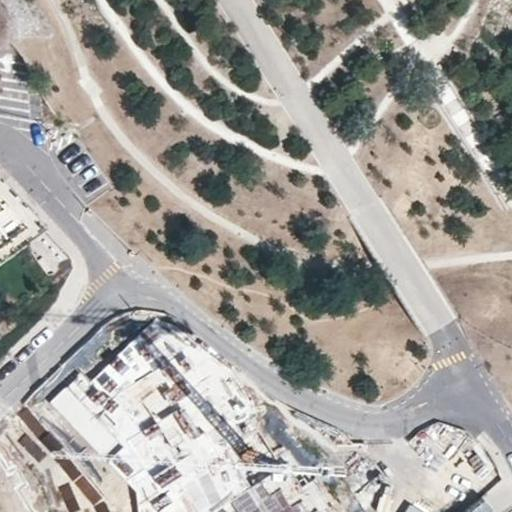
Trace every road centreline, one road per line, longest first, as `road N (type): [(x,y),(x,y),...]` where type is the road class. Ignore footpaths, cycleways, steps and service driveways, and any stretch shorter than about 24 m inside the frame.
road 1 (unknown): [(129,272),(255,374),(362,421),(410,408),(462,364)]
road 2 (residential): [(0,131),(129,272)]
road 3 (residential): [(0,400),(129,272)]
